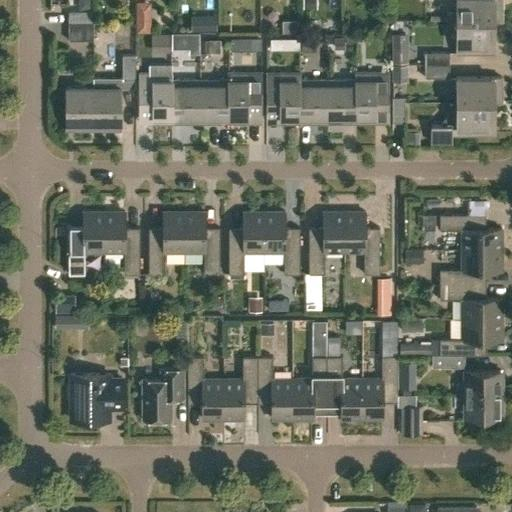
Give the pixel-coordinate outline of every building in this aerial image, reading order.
[(302,0),(302,9),(317,8),(317,0),(302,0)] [(456,0),(456,20),(494,21),(494,13),(501,13),(501,0),(456,0)] [(139,3),(138,34),(154,35),(155,4),(139,3)] [(68,11),(68,24),(93,24),(93,11),(68,11)] [(235,12),(236,30),(253,30),(253,12),(235,12)] [(456,20),(456,53),(494,53),(494,21),(456,20)] [(298,32),(297,22),(283,22),(283,33),(298,32)] [(93,24),(68,24),(68,40),(93,40),(93,24)] [(333,49),(344,49),(344,36),(333,36),(333,49)] [(301,38),(301,51),(315,51),(315,38),(301,38)] [(198,52),(210,52),(210,39),(198,39),(198,52)] [(392,63),(407,63),(407,46),(392,46),(392,63)] [(424,52),(424,65),(449,65),(449,52),(424,52)] [(122,80),(135,80),(135,55),(122,55),(122,80)] [(407,80),(407,65),(392,65),(392,80),(407,80)] [(449,65),(424,65),(424,77),(449,77),(449,65)] [(172,72),(139,72),(139,122),(171,122),(171,79),(172,79),(172,72)] [(228,72),(228,79),(229,79),(229,122),(260,122),(260,72),(228,72)] [(298,79),(299,79),(299,72),(266,72),(266,122),(298,122),(298,79)] [(356,122),(388,122),(388,73),(375,72),(355,72),(355,79),(356,79),(356,122)] [(456,102),(494,102),(494,95),(501,95),(501,77),(456,77),(456,102)] [(171,80),(171,122),(193,122),(193,117),(200,117),(200,79),(171,80)] [(228,79),(200,79),(200,117),(207,117),(207,122),(229,122),(229,79),(228,79)] [(320,117),(327,117),(327,79),(299,79),(298,79),(298,122),(320,122),(320,117)] [(334,117),(334,122),(356,122),(356,79),(355,79),(327,79),(327,117),(334,117)] [(74,125),(74,129),(93,129),(93,87),(66,87),(66,125),(74,125)] [(93,87),(93,129),(112,129),(112,125),(120,125),(120,87),(93,87)] [(392,122),(404,122),(404,97),(392,97),(392,122)] [(456,102),(456,111),(453,111),(442,121),(442,125),(430,125),(430,142),(451,142),(451,134),(456,134),(494,134),(494,102),(456,102)] [(405,131),(405,144),(419,145),(419,131),(405,131)] [(308,227),(309,273),(324,273),(324,251),(344,251),(344,211),(323,211),(323,227),(308,227)] [(344,211),(344,251),(364,251),(364,273),(379,273),(379,227),(365,227),(365,211),(344,211)] [(68,227),(68,274),(84,274),(84,251),(104,251),(104,212),(83,212),(83,227),(68,227)] [(104,212),(104,251),(124,251),(124,274),(139,274),(139,227),(125,227),(125,212),(104,212)] [(164,251),(184,251),(184,212),(163,212),(163,227),(148,227),(148,274),(164,274),(164,251)] [(204,251),(204,274),(219,274),(219,227),(205,227),(205,212),(184,212),(184,251),(204,251)] [(244,251),(264,251),(264,212),(243,212),(243,227),(228,227),(228,274),(244,273),(244,251)] [(284,274),(299,274),(299,227),(285,227),(285,212),(264,212),(264,251),(284,251),(284,274)] [(423,214),(423,229),(435,229),(435,214),(423,214)] [(462,249),(501,249),(501,228),(485,228),(485,214),(439,214),(439,229),(462,229),(462,249)] [(439,284),(485,284),(485,270),(501,270),(501,249),(462,249),(462,269),(439,269),(439,284)] [(321,274),(304,275),(306,311),(322,311),(321,274)] [(395,315),(395,279),(381,279),(380,315),(395,315)] [(462,318),(501,318),(501,297),(485,297),(485,284),(439,284),(439,299),(462,299),(462,318)] [(73,310),(73,298),(57,298),(57,310),(73,310)] [(264,300),(264,312),(282,312),(282,303),(278,303),(278,301),(264,300)] [(485,354),(485,339),(501,340),(501,319),(462,319),(462,338),(439,338),(439,354),(485,354)] [(381,320),(381,338),(397,338),(397,320),(381,320)] [(402,322),(402,331),(425,331),(425,322),(402,322)] [(339,336),(327,336),(327,347),(339,347),(339,336)] [(431,354),(431,367),(456,367),(456,354),(431,354)] [(202,402),(202,418),(223,418),(223,379),(203,379),(203,356),(187,356),(187,402),(202,402)] [(223,379),(223,418),(244,418),(244,402),(257,402),(257,356),(242,356),(242,379),(223,379)] [(257,356),(257,402),(271,402),(271,418),(292,418),(292,378),(272,378),(272,356),(257,356)] [(292,378),(292,418),(313,418),(313,402),(327,402),(327,356),(312,356),(312,378),(292,378)] [(327,356),(327,402),(341,402),(341,418),(362,418),(362,378),(342,378),(342,356),(327,356)] [(362,378),(362,418),(383,418),(383,402),(397,402),(397,356),(381,356),(381,378),(362,378)] [(183,367),(160,367),(160,378),(142,378),(142,418),(171,418),(171,397),(183,397),(183,367)] [(464,370),(464,394),(501,394),(501,370),(464,370)] [(71,384),(68,387),(68,399),(71,402),(71,419),(108,419),(108,407),(123,407),(123,379),(108,379),(108,373),(71,373),(71,384)] [(464,394),(464,417),(501,417),(501,394),(464,394)] [(421,406),(401,406),(401,434),(421,434),(421,406)]
